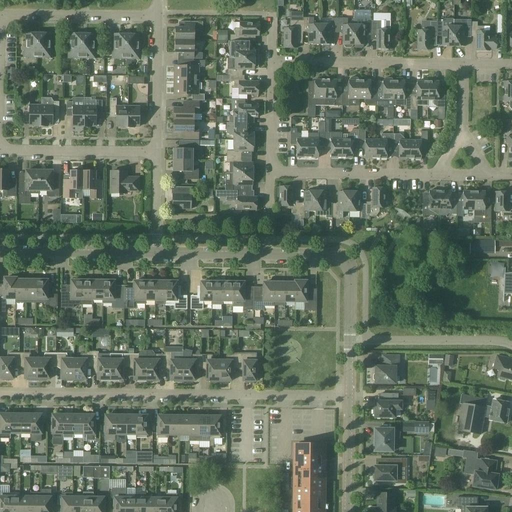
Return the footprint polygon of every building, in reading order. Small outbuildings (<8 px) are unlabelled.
[(303,20),(302,12),(289,13),(290,21),(303,20)] [(308,45),(320,45),(320,25),(313,25),(313,18),(303,18),(303,21),(303,33),(309,33),(308,45)] [(337,33),(337,18),(331,18),(331,25),(320,25),(320,45),(331,45),(331,33),(337,33)] [(347,19),(337,18),(337,33),(343,33),(342,45),(344,45),(344,47),(345,48),(351,48),(353,47),(353,45),(354,25),(347,25),(347,19)] [(354,25),(353,45),(354,45),(354,47),(356,48),(361,49),(363,47),(363,45),(364,45),(365,37),(365,33),(370,34),(371,21),(371,19),(365,19),(354,19),(354,25)] [(442,35),(442,38),(442,47),(453,47),(454,20),(453,20),(452,19),(444,19),(443,20),(437,20),(437,22),(437,34),(442,35)] [(453,20),(454,20),(453,47),(464,47),(464,36),(470,36),(470,35),(471,22),(470,22),(470,20),(453,20)] [(303,33),(303,21),(290,21),(290,29),(284,29),(283,48),(297,48),(297,35),(303,35),(303,33)] [(371,21),(370,34),(370,35),(376,36),(376,50),(389,50),(390,21),(371,21)] [(175,28),(175,40),(194,41),(194,34),(203,34),(203,22),(184,22),(184,28),(175,28)] [(471,22),(470,35),(470,36),(476,37),(476,51),(489,51),(489,49),(496,49),(496,36),(489,36),(490,32),(484,32),(484,27),(477,27),(477,22),(471,22)] [(230,42),(243,42),(245,42),(245,36),(259,36),(259,23),(239,23),(239,29),(234,29),(234,35),(230,35),(230,42)] [(431,26),(430,26),(423,26),(423,31),(417,31),(417,50),(430,50),(430,36),(431,26)] [(213,31),(213,40),(227,40),(227,31),(213,31)] [(34,35),(34,34),(26,34),(26,50),(24,50),(24,58),(52,58),(52,51),(51,51),(51,34),(43,34),(43,35),(39,35),(39,32),(38,32),(38,35),(34,35)] [(78,36),(79,34),(70,34),(70,51),(68,51),(68,58),(96,59),(96,51),(95,51),(95,35),(87,35),(87,36),(83,36),(83,33),(82,33),(82,36),(78,36)] [(123,36),(123,35),(115,35),(114,52),(113,52),(112,59),(141,59),(141,52),(139,52),(139,35),(131,35),(131,37),(127,37),(127,33),(127,36),(123,36)] [(194,48),(194,41),(175,40),(175,53),(184,53),(184,59),(202,59),(203,53),(198,53),(198,48),(194,48)] [(234,59),(258,59),(258,50),(255,50),(255,48),(243,48),(243,42),(230,42),(228,42),(228,46),(229,48),(229,59),(234,59)] [(244,70),(254,70),(254,68),(258,68),(258,59),(234,59),(229,59),(227,59),(227,70),(228,70),(228,75),(230,75),(230,76),(242,76),(242,74),(242,72),(244,70)] [(175,67),(174,80),(198,81),(199,67),(205,67),(205,61),(193,61),(193,67),(175,67)] [(242,76),(230,76),(229,81),(234,82),(234,89),(238,89),(238,95),(258,95),(258,82),(246,82),(246,81),(244,79),(244,76),(242,76)] [(350,79),(350,81),(348,81),(348,84),(348,93),(342,93),(342,106),(348,106),(359,106),(359,99),(359,81),(358,81),(358,79),(357,78),(351,78),(350,79)] [(393,100),(393,81),(393,80),(391,79),(386,79),(384,80),(384,81),(382,81),(382,83),(382,93),(376,93),(376,106),(383,106),(383,107),(387,107),(393,108),(393,105),(393,100)] [(393,81),(393,100),(393,105),(404,105),(404,110),(410,110),(410,96),(404,96),(405,81),(403,81),(403,80),(401,79),(396,79),(394,80),(394,81),(393,81)] [(198,95),(198,81),(174,80),(174,95),(192,95),(192,101),(204,101),(204,95),(198,95)] [(315,106),(325,106),(325,80),(314,80),(314,93),(308,93),(308,109),(315,109),(315,106)] [(336,80),(325,80),(325,106),(342,106),(342,93),(336,93),(336,80)] [(370,81),(359,81),(359,99),(364,99),(364,102),(368,106),(376,106),(376,93),(370,93),(370,81)] [(511,81),(503,82),(503,101),(510,102),(510,108),(511,110),(511,81)] [(427,105),(427,100),(428,82),(417,82),(416,96),(410,96),(410,110),(417,110),(417,105),(427,105)] [(439,82),(428,82),(427,100),(434,100),(433,105),(437,108),(444,108),(445,94),(439,94),(439,82)] [(41,98),(41,106),(41,127),(47,127),(47,126),(53,126),(53,118),(59,118),(59,102),(54,102),(52,98),(41,98)] [(121,128),(128,128),(128,107),(116,107),(116,100),(110,100),(110,116),(116,116),(116,127),(121,127),(121,128)] [(84,106),(84,128),(91,128),(91,127),(96,127),(96,115),(102,115),(102,101),(90,101),(90,107),(84,106)] [(34,127),(41,127),(41,106),(30,106),(30,102),(23,102),(23,114),(29,114),(29,126),(34,126),(34,127)] [(78,127),(84,128),(84,106),(73,106),(73,102),(67,102),(67,114),(73,114),(73,126),(78,126),(78,127)] [(174,108),(174,120),(194,121),(194,114),(198,114),(199,102),(183,102),(183,109),(174,108)] [(229,123),(241,124),(243,124),(243,118),(258,118),(258,105),(238,104),(238,110),(233,110),(233,117),(229,117),(229,123)] [(140,107),(128,107),(128,128),(134,128),(134,127),(139,127),(140,107)] [(193,128),(194,121),(174,120),(173,132),(183,133),(183,139),(198,139),(198,128),(193,128)] [(253,130),(252,130),(241,129),(241,124),(229,123),(227,123),(227,129),(227,134),(233,137),(233,140),(253,141),(253,130)] [(301,134),(296,134),(296,128),(290,128),(290,145),(296,145),(296,158),(307,158),(307,139),(301,139),(301,134)] [(359,145),(359,130),(352,130),(352,135),(347,135),(347,140),(342,140),(341,158),(352,158),(353,145),(359,145)] [(365,130),(359,130),(359,145),(365,145),(364,159),(375,159),(376,140),(365,140),(365,130)] [(324,132),(324,147),(330,147),(330,158),(341,158),(342,140),(342,132),(324,132)] [(421,141),(410,141),(410,159),(421,160),(421,146),(427,146),(427,132),(421,132),(421,141)] [(381,140),(376,140),(375,159),(386,159),(387,149),(393,149),(393,134),(381,134),(381,140)] [(393,134),(393,149),(399,149),(399,159),(410,159),(410,141),(404,141),(404,139),(399,135),(393,134)] [(318,139),(313,139),(307,139),(307,158),(318,158),(318,147),(318,139)] [(253,141),(233,140),(233,151),(227,151),(226,157),(241,157),(251,157),(251,152),(253,152),(253,141)] [(173,149),(173,160),(192,161),(193,155),(199,155),(199,141),(187,141),(187,149),(173,149)] [(233,174),(253,174),(253,163),(242,163),(242,161),(241,161),(241,159),(241,157),(226,157),(226,163),(229,163),(229,174),(233,174)] [(192,166),(192,161),(173,160),(173,172),(187,172),(187,180),(199,180),(199,166),(192,166)] [(75,190),(83,190),(83,171),(82,171),(82,169),(75,169),(75,171),(70,171),(70,181),(64,181),(63,199),(75,199),(75,190)] [(0,170),(0,190),(3,191),(3,197),(16,197),(16,182),(8,182),(8,170),(0,170)] [(26,171),(26,175),(25,182),(19,182),(19,197),(19,204),(30,204),(30,194),(39,194),(39,191),(39,171),(26,171)] [(39,171),(39,191),(47,191),(47,197),(59,197),(59,183),(52,182),(52,171),(39,171)] [(96,172),(83,171),(83,190),(90,190),(90,199),(102,199),(102,181),(96,181),(96,172)] [(138,191),(138,178),(126,178),(126,172),(111,172),(111,194),(126,194),(126,191),(138,191)] [(224,191),(228,191),(240,191),(241,185),(253,185),(253,174),(233,174),(229,174),(225,174),(224,191)] [(176,194),(172,194),(172,209),(191,210),(191,195),(192,195),(192,188),(176,187),(176,194)] [(294,201),(292,198),(293,187),(279,187),(279,188),(275,188),(275,197),(279,197),(279,207),(289,207),(289,208),(292,208),(292,215),(298,215),(298,203),(298,201),(294,201)] [(366,204),(366,217),(366,218),(366,219),(369,219),(369,217),(376,217),(379,212),(379,208),(385,208),(385,188),(372,188),(372,202),(366,202),(366,204)] [(242,191),(240,191),(228,191),(228,197),(237,198),(237,210),(256,210),(256,197),(242,197),(242,191)] [(309,211),(315,211),(315,192),(304,191),(304,203),(298,203),(298,215),(298,217),(309,217),(309,211)] [(439,216),(440,191),(429,191),(428,203),(422,203),(422,216),(439,216)] [(451,191),(440,191),(439,216),(446,216),(447,215),(456,215),(456,204),(450,204),(451,191)] [(326,192),(315,192),(315,211),(326,212),(326,218),(332,218),(332,204),(329,204),(326,201),(326,192)] [(338,204),(332,204),(332,218),(342,218),(342,212),(349,212),(349,192),(338,192),(338,204)] [(360,192),(349,192),(349,212),(360,212),(360,218),(366,218),(366,217),(366,204),(362,204),(360,201),(360,192)] [(456,204),(456,215),(456,217),(462,217),(462,210),(473,210),(474,192),(463,192),(463,204),(456,204)] [(490,220),(491,206),(485,206),(485,195),(485,192),(474,192),(473,210),(473,216),(482,217),(484,217),(484,220),(490,220)] [(511,206),(509,203),(509,192),(496,192),(495,212),(501,212),(501,216),(503,216),(503,222),(508,222),(508,221),(511,220),(511,206)] [(494,254),(494,240),(470,241),(470,254),(494,254)] [(15,303),(16,278),(14,278),(14,277),(6,277),(6,278),(4,278),(4,285),(1,285),(1,290),(0,289),(0,311),(5,312),(5,299),(15,299),(15,303)] [(26,303),(26,280),(16,280),(16,278),(15,303),(26,303)] [(30,280),(26,280),(26,303),(36,303),(36,279),(30,279),(30,280)] [(36,279),(36,303),(45,303),(45,308),(57,308),(57,295),(50,295),(50,286),(47,286),(47,281),(44,280),(44,279),(36,279)] [(82,300),(82,280),(74,280),(74,281),(71,281),(71,286),(68,286),(68,287),(68,295),(61,295),(61,308),(73,308),(73,305),(82,305),(82,300)] [(92,300),(93,281),(88,281),(88,280),(82,280),(82,300),(82,305),(92,305),(92,300)] [(102,303),(103,303),(103,280),(97,280),(97,281),(93,281),(92,300),(102,300),(102,303)] [(112,308),(124,309),(124,296),(117,296),(117,286),(114,286),(114,281),(111,281),(111,280),(103,280),(103,303),(112,304),(112,308)] [(135,304),(145,304),(145,280),(137,280),(137,282),(134,281),(134,287),(131,287),(131,296),(124,296),(124,309),(135,309),(135,304)] [(151,280),(145,280),(145,304),(145,300),(155,300),(155,304),(155,282),(151,282),(151,280)] [(295,281),(295,302),(304,302),(304,310),(316,311),(316,298),(309,298),(309,288),(306,288),(306,281),(304,281),(304,280),(297,280),(297,281),(295,281)] [(160,282),(155,282),(155,304),(165,304),(166,281),(160,281),(160,282)] [(175,309),(187,309),(187,297),(180,296),(180,287),(177,287),(177,282),(174,282),(174,281),(166,281),(165,304),(165,305),(175,305),(175,309)] [(211,305),(212,305),(212,281),(204,281),(204,282),(201,282),(201,287),(198,287),(198,297),(190,297),(190,309),(202,309),(202,301),(211,301),(211,305)] [(218,281),(212,281),(212,305),(222,305),(222,282),(218,282),(218,281)] [(226,282),(222,282),(222,305),(222,301),(232,301),(232,281),(227,281),(226,282)] [(253,310),(253,297),(247,297),(247,289),(247,288),(244,288),(244,283),(241,283),(241,281),(232,281),(232,301),(232,307),(243,307),(243,310),(253,310)] [(285,302),(295,302),(295,281),(295,282),(289,282),(289,283),(285,283),(285,305),(285,302)] [(260,288),(260,290),(260,297),(253,297),(253,310),(264,310),(264,307),(275,307),(275,305),(275,282),(266,282),(266,283),(264,283),(264,288),(260,288)] [(280,282),(275,282),(275,305),(285,305),(285,283),(280,283),(280,282)] [(172,382),(183,382),(183,351),(183,350),(180,350),(180,351),(178,351),(177,353),(165,353),(164,368),(170,368),(170,380),(172,380),(172,382)] [(201,368),(201,355),(191,355),(192,351),(185,350),(185,351),(183,351),(183,382),(193,382),(193,381),(195,381),(195,371),(195,368),(201,368)] [(86,367),(92,367),(92,352),(86,352),(86,354),(81,354),(80,359),(74,359),(73,381),(84,381),(84,380),(86,380),(86,367)] [(92,352),(92,367),(98,367),(98,380),(100,380),(100,381),(110,381),(110,360),(104,360),(103,354),(98,354),(98,352),(92,352)] [(134,368),(134,371),(134,380),(136,380),(136,382),(146,382),(146,360),(146,352),(141,352),(139,355),(128,355),(128,367),(134,368)] [(164,368),(165,353),(159,353),(159,355),(154,355),(152,352),(146,352),(146,360),(146,382),(156,382),(156,380),(158,380),(159,371),(159,368),(164,368)] [(13,366),(19,366),(19,353),(8,353),(7,359),(1,359),(0,379),(3,379),(3,380),(11,380),(11,379),(13,379),(13,366)] [(37,381),(37,359),(31,359),(30,353),(19,353),(19,366),(25,366),(25,379),(27,379),(27,381),(37,381)] [(49,367),(55,367),(56,354),(45,354),(43,359),(37,359),(37,381),(47,381),(47,379),(49,379),(49,367)] [(56,354),(55,367),(61,367),(61,379),(63,379),(63,381),(73,381),(74,359),(68,359),(66,354),(56,354)] [(128,355),(117,354),(110,354),(110,360),(110,381),(120,382),(120,380),(122,380),(122,371),(122,367),(128,367),(128,355)] [(219,361),(219,382),(229,383),(229,381),(231,381),(231,369),(237,369),(237,354),(231,354),(231,356),(227,355),(225,361),(219,361)] [(237,354),(237,369),(243,369),(243,381),(245,381),(245,383),(253,383),(253,381),(256,381),(256,372),(259,372),(259,363),(256,363),(256,354),(237,354)] [(428,354),(428,364),(442,364),(442,354),(428,354)] [(209,382),(219,382),(219,361),(213,361),(212,355),(201,355),(201,368),(207,368),(207,381),(209,381),(209,382)] [(444,355),(443,366),(451,366),(453,356),(444,355)] [(373,380),(375,381),(375,383),(395,384),(395,376),(398,376),(398,356),(382,356),(382,367),(375,367),(375,374),(373,375),(373,380)] [(511,380),(511,365),(511,366),(511,361),(511,359),(497,356),(493,369),(499,370),(497,376),(511,380)] [(397,394),(380,394),(380,402),(375,402),(375,408),(373,410),(373,414),(375,416),(375,417),(395,418),(395,409),(401,410),(401,402),(397,402),(397,394)] [(506,424),(506,422),(508,421),(509,417),(508,415),(510,403),(493,400),(491,407),(486,406),(487,400),(462,395),(460,404),(463,405),(458,431),(480,435),(483,419),(489,420),(506,424)] [(0,439),(10,439),(10,433),(10,415),(0,414),(0,439)] [(21,415),(10,415),(10,433),(20,433),(21,415)] [(31,415),(21,415),(20,433),(31,433),(31,415)] [(41,415),(31,415),(31,433),(31,437),(41,437),(41,415)] [(63,434),(63,415),(53,415),(52,433),(52,438),(63,439),(63,434)] [(73,416),(63,415),(63,434),(73,434),(73,416)] [(73,434),(83,434),(84,416),(73,416),(73,434)] [(84,416),(83,434),(83,440),(94,440),(94,416),(84,416)] [(105,434),(116,434),(116,416),(105,416),(105,434)] [(126,416),(116,416),(116,434),(126,434),(126,416)] [(126,434),(136,434),(136,416),(126,416),(126,434)] [(136,416),(136,434),(136,438),(147,438),(147,416),(136,416)] [(169,438),(169,435),(169,417),(158,416),(158,438),(169,438)] [(179,417),(169,417),(169,435),(179,435),(179,417)] [(179,435),(189,435),(189,417),(179,417),(179,435)] [(199,417),(189,417),(189,435),(189,441),(199,441),(199,417)] [(199,441),(209,441),(210,417),(199,417),(199,441)] [(210,417),(209,441),(209,446),(213,446),(213,439),(220,439),(220,434),(223,434),(223,420),(220,420),(220,417),(210,417)] [(428,434),(428,424),(414,424),(414,434),(428,434)] [(374,429),(374,440),(372,440),(372,448),(374,448),(374,451),(392,452),(392,450),(397,450),(399,434),(392,434),(392,430),(374,429)] [(323,511),(324,510),(324,467),(322,453),(321,444),(302,444),(294,459),(294,474),(294,504),(293,511),(323,511)] [(445,457),(446,448),(435,447),(434,456),(445,457)] [(496,490),(496,488),(497,488),(498,482),(497,482),(498,475),(494,474),(496,462),(481,460),(477,460),(478,453),(463,451),(462,457),(462,458),(466,459),(464,473),(474,475),(472,487),(496,490)] [(373,479),(374,479),(374,481),(396,481),(396,467),(400,467),(401,460),(386,459),(386,466),(374,466),(374,473),(373,473),(373,479)] [(73,477),(73,471),(73,467),(57,466),(56,480),(65,480),(66,476),(73,477)] [(83,477),(93,478),(93,467),(83,467),(83,477)] [(110,467),(93,467),(93,478),(93,479),(110,479),(110,471),(110,467)] [(114,511),(125,511),(125,489),(112,489),(112,498),(115,498),(114,511)] [(125,511),(135,511),(136,495),(136,489),(125,489),(125,511)] [(83,492),(83,494),(82,511),(92,511),(93,498),(93,492),(83,492)] [(0,511),(9,511),(10,493),(0,493),(0,511)] [(20,493),(10,493),(9,511),(19,511),(20,497),(20,493)] [(30,493),(30,497),(29,511),(40,511),(40,498),(40,494),(30,493)] [(61,511),(72,511),(73,494),(73,493),(62,493),(61,511)] [(82,511),(83,494),(73,494),(72,511),(82,511)] [(166,494),(166,495),(165,511),(179,511),(179,501),(177,501),(177,494),(166,494)] [(394,511),(395,509),(393,509),(393,494),(378,494),(378,509),(371,509),(371,511),(394,511)] [(135,511),(145,511),(146,499),(146,495),(136,495),(135,511)] [(155,511),(165,511),(166,495),(156,495),(156,499),(155,511)] [(19,511),(29,511),(30,497),(20,497),(19,511)] [(40,498),(40,511),(50,511),(51,498),(40,498)] [(103,511),(104,498),(93,498),(92,511),(103,511)] [(486,511),(486,508),(475,508),(475,498),(457,498),(457,509),(461,509),(460,511),(486,511)] [(145,511),(155,511),(156,499),(146,499),(145,511)]
